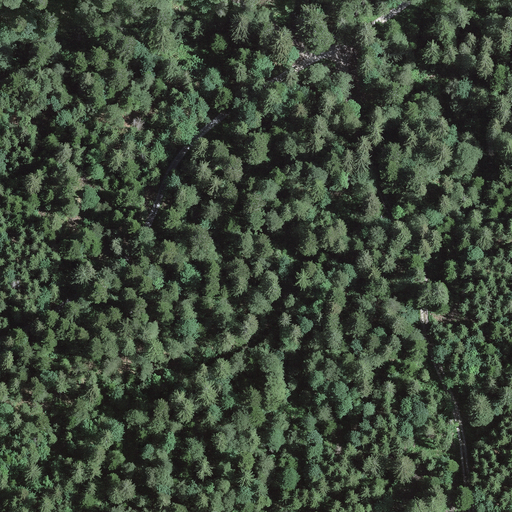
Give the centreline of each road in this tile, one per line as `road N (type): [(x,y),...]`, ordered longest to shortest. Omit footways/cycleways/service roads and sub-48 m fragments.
road 1 (track): [(343,46),(358,124),(423,279),(421,313),(456,413),(470,511)]
road 2 (track): [(0,334),(134,243),(171,150),(194,121),(299,68),(311,53)]
road 3 (track): [(406,0),(321,53),(300,47),(238,0)]
